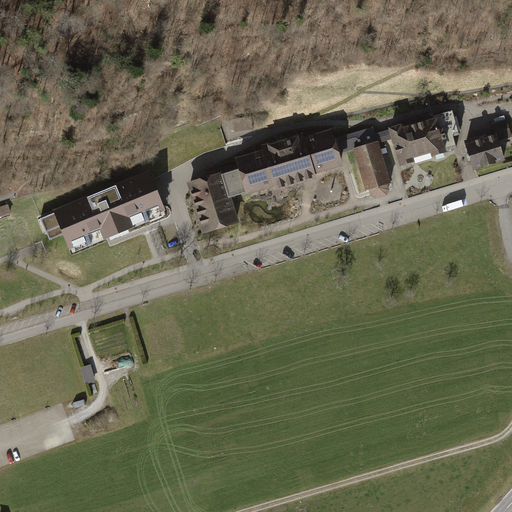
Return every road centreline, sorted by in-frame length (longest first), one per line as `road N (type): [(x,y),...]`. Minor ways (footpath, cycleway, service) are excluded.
road 1 (residential): [(511,181),(0,336)]
road 2 (track): [(511,428),(251,511)]
road 3 (track): [(294,125),(430,57),(511,42)]
